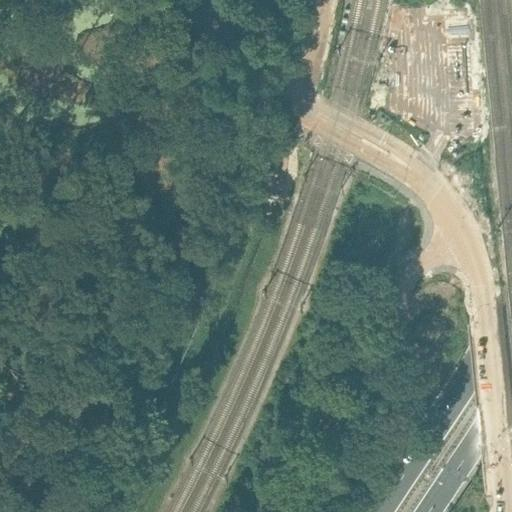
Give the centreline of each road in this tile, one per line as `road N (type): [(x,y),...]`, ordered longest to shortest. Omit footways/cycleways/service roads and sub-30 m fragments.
road 1 (unclassified): [(276,511),(435,237),(406,173)]
road 2 (motorway): [(511,311),(377,511)]
road 3 (unclassified): [(406,173),(401,158),(376,140),(258,80)]
road 4 (unclassified): [(258,80),(277,104),(406,173)]
road 5 (motorway): [(427,511),(511,385)]
